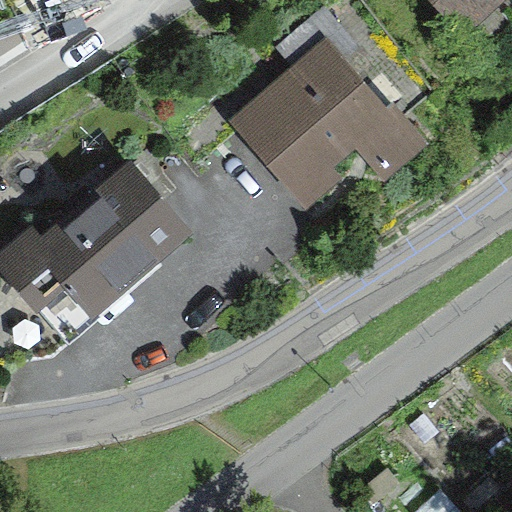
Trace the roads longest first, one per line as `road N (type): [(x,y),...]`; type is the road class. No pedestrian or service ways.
road 1 (residential): [(511,209),(309,342),(185,403),(0,439)]
road 2 (residential): [(511,296),(217,511)]
road 3 (residential): [(0,99),(155,0)]
